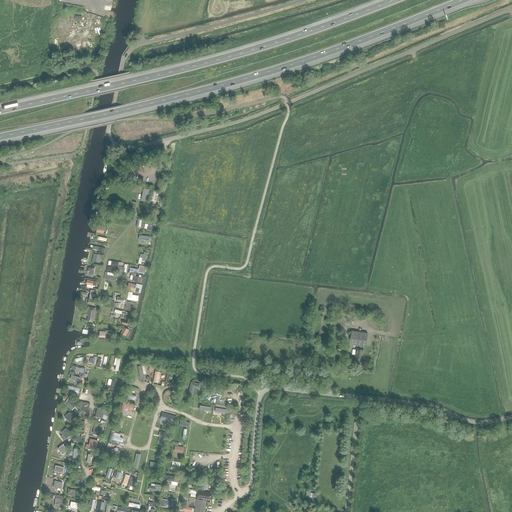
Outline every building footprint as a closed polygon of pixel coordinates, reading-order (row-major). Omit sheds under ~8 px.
[(159,192),(152,190),(149,201),(157,203),(159,192)] [(102,212),(102,213),(101,219),(110,220),(110,214),(111,213),(102,212)] [(147,230),(154,231),(155,226),(153,225),(154,224),(152,224),(153,222),(140,220),(138,227),(141,227),(142,224),(148,225),(147,230)] [(147,253),(143,252),(143,254),(140,253),(139,257),(142,257),(141,260),(145,261),(147,253)] [(103,255),(94,254),(92,263),(101,264),(103,255)] [(118,262),(111,261),(110,267),(107,267),(106,270),(116,272),(118,262)] [(127,264),(124,264),(123,270),(120,269),(119,272),(122,273),(123,271),(126,272),(126,271),(128,271),(128,269),(127,268),(127,264)] [(138,293),(139,290),(135,289),(137,285),(129,283),(127,290),(135,292),(138,293)] [(113,298),(108,297),(108,302),(110,302),(110,303),(104,302),(103,306),(113,308),(114,303),(112,302),(113,298)] [(97,308),(88,307),(87,315),(88,315),(87,321),(93,322),(93,320),(95,320),(97,308)] [(129,330),(124,327),(120,333),(125,336),(129,330)] [(365,348),(367,334),(351,332),(349,345),(357,347),(357,350),(356,350),(355,360),(362,361),(363,351),(361,351),(361,347),(365,348)] [(138,366),(140,379),(143,378),(142,374),(143,374),(146,373),(144,365),(138,366)] [(85,370),(75,366),(74,370),(80,372),(79,376),(82,377),(83,373),(84,373),(85,370)] [(181,376),(178,374),(171,382),(174,385),(181,376)] [(107,388),(113,390),(115,380),(112,379),(110,385),(107,385),(107,388)] [(195,382),(190,381),(188,392),(193,393),(194,388),(199,389),(200,384),(196,383),(196,382),(195,382)] [(76,406),(70,400),(66,404),(72,410),(76,406)] [(89,404),(82,402),(80,410),(88,412),(89,404)] [(134,406),(123,403),(120,412),(124,413),(126,408),(133,410),(134,406)] [(104,412),(97,410),(95,416),(103,418),(104,412)] [(68,412),(64,416),(70,423),(74,419),(74,420),(75,418),(76,418),(71,412),(70,413),(68,412)] [(174,423),(175,416),(162,413),(160,420),(174,423)] [(71,434),(66,428),(61,433),(66,439),(71,434)] [(169,434),(160,431),(159,437),(163,438),(160,446),(165,447),(169,434)] [(98,441),(90,439),(89,445),(88,448),(96,450),(96,447),(98,441)] [(69,450),(64,444),(58,449),(63,455),(69,450)] [(120,453),(118,450),(112,453),(111,450),(108,452),(109,455),(106,456),(108,459),(120,453)] [(122,474),(115,471),(113,477),(119,479),(122,474)] [(62,482),(54,481),(53,487),(61,489),(62,482)] [(191,493),(190,497),(195,498),(196,494),(196,490),(188,489),(188,493),(191,493)] [(110,492),(104,491),(101,490),(100,494),(103,495),(102,497),(109,498),(110,492)] [(197,499),(194,511),(204,511),(206,501),(206,498),(210,499),(211,493),(206,493),(206,491),(198,490),(197,497),(197,499)] [(63,497),(61,496),(56,496),(56,498),(55,504),(54,507),(62,508),(62,505),(63,497)] [(159,498),(151,496),(150,497),(150,498),(150,499),(155,500),(155,501),(154,507),(157,508),(159,498)] [(172,501),(160,499),(159,506),(166,507),(166,505),(171,506),(172,501)] [(98,501),(95,511),(102,511),(105,502),(98,501)]
